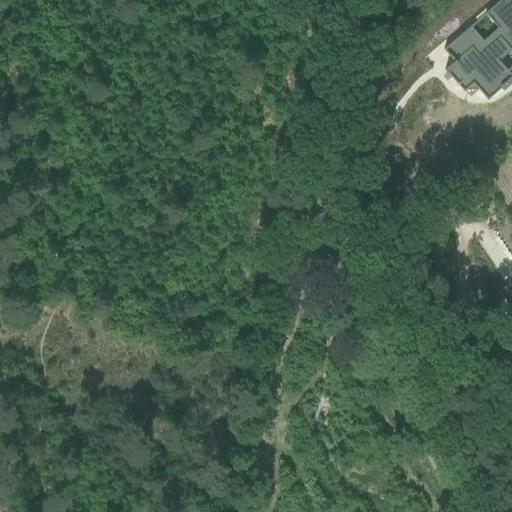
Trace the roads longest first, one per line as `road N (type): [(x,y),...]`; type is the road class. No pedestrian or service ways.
road 1 (unclassified): [(474,511),(318,207),(369,0)]
road 2 (track): [(318,207),(238,511)]
